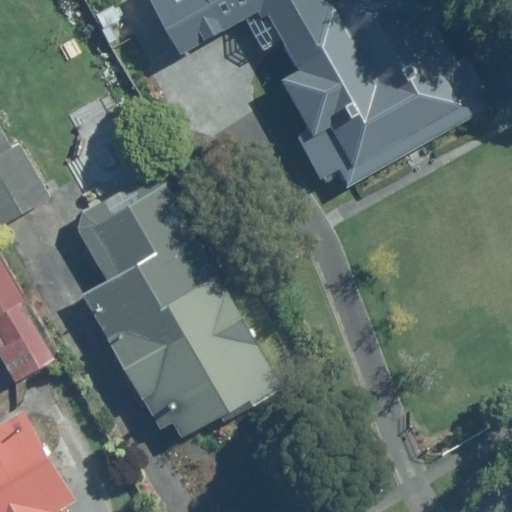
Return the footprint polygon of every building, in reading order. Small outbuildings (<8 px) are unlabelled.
[(353,176),(363,171),(481,101),(421,0),(156,0),(186,49),(269,1),(303,58),(282,70),(314,125),(297,135),(322,177),(345,163),(353,176)] [(0,229),(57,197),(24,140),(9,149),(0,133),(0,229)] [(172,175),(116,207),(81,226),(108,274),(85,287),(87,291),(163,424),(175,417),(188,441),(290,383),(172,175)] [(0,351),(16,380),(59,354),(0,253),(0,351)] [(0,511),(53,511),(51,508),(76,493),(27,409),(0,424),(0,511)]
